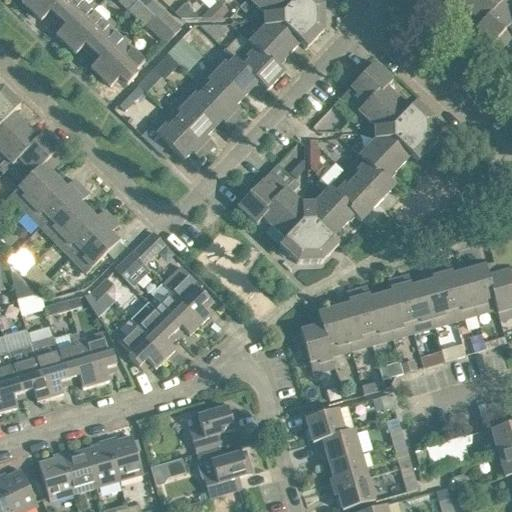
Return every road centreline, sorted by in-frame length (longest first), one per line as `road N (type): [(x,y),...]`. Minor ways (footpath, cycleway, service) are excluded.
road 1 (residential): [(386,30),(188,231),(1,28)]
road 2 (residential): [(299,511),(259,382),(236,370),(0,457)]
road 3 (residential): [(511,151),(386,30)]
